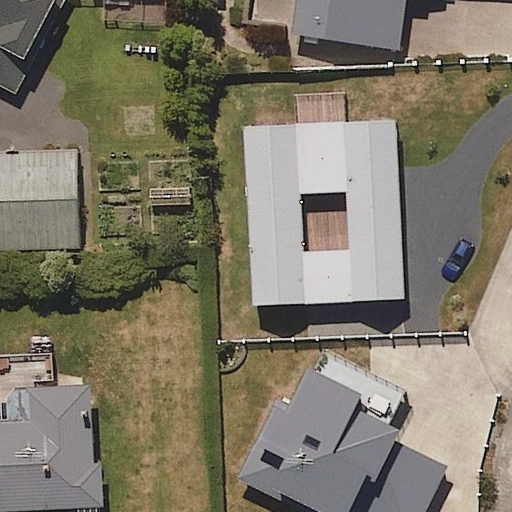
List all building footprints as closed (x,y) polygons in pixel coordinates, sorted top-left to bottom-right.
[(0,0),(0,94),(18,104),(75,0),(74,0),(0,0)] [(299,0),(296,30),(402,43),(407,0),(299,0)] [(350,136),(348,102),(299,104),(301,138),(250,141),(259,316),(407,310),(399,134),(350,136)] [(154,105),(123,105),(123,116),(102,116),(102,135),(154,136),(154,105)] [(0,252),(81,251),(79,155),(0,156),(0,252)] [(409,395),(320,352),(292,410),(280,404),(241,486),(294,511),(430,511),(449,473),(386,443),(409,395)] [(0,511),(99,511),(94,396),(55,398),(54,353),(0,354),(0,511)]
